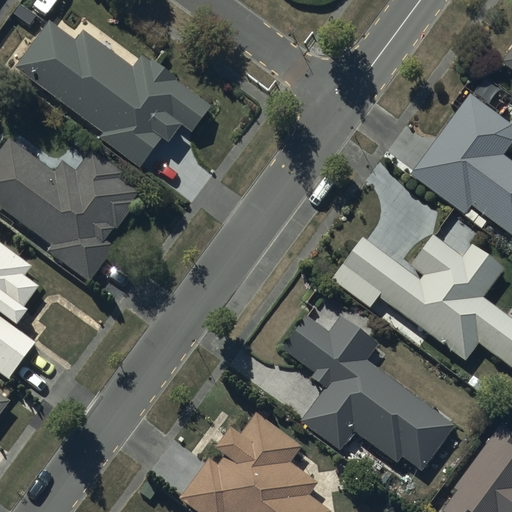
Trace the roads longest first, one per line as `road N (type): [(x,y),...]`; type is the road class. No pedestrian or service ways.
road 1 (residential): [(44,511),(342,103)]
road 2 (residential): [(342,103),(203,0)]
road 3 (residential): [(342,103),(419,0)]
